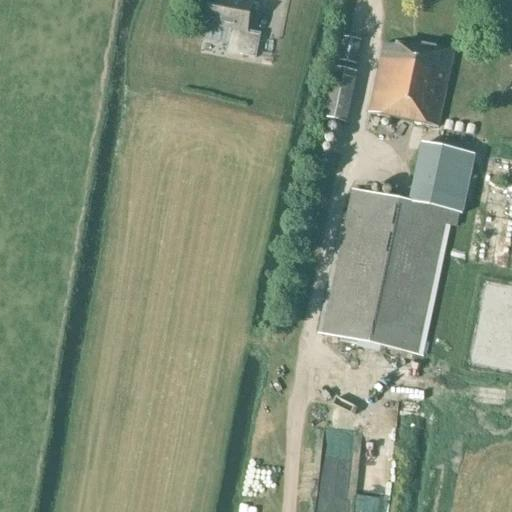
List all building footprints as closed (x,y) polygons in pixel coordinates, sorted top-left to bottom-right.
[(261,35),(247,32),(252,5),(226,0),(209,0),(204,25),(231,30),(227,54),(256,59),(261,35)] [(358,37),(344,34),(338,61),(353,64),(358,37)] [(364,60),(368,39),(360,37),(356,59),(364,60)] [(454,53),(419,45),(418,53),(383,46),(369,115),(438,129),(454,53)] [(351,73),(331,68),(321,117),(341,121),(351,73)] [(293,83),(293,72),(267,71),(267,82),(293,83)] [(466,124),(482,128),(486,113),(470,109),(466,124)] [(474,156),(421,145),(409,204),(353,193),(326,337),(422,358),(450,213),(462,215),(474,156)] [(261,435),(256,454),(277,459),(281,440),(261,435)]
